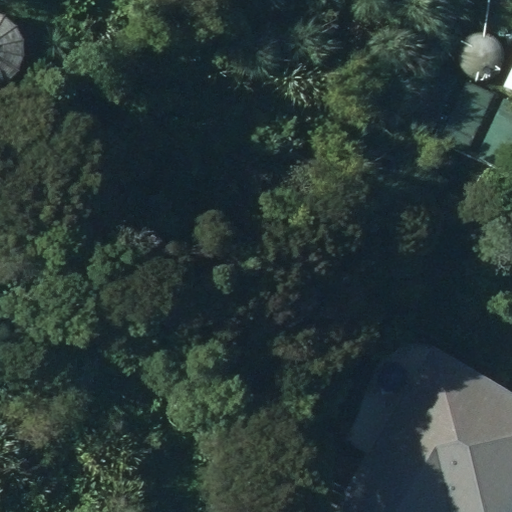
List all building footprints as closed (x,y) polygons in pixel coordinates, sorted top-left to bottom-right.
[(0,92),(1,92),(13,85),(21,75),(26,62),(27,49),(23,36),(15,25),(4,18),(0,16),(0,92)] [(460,68),(465,74),(472,77),(480,78),(488,77),(494,73),(500,67),(502,60),(503,52),(500,44),(496,38),(489,33),(482,31),(474,32),(467,34),(461,39),(457,46),(456,53),(456,61),(460,68)] [(511,66),(502,88),(511,93),(511,66)] [(487,155),(511,99),(511,98),(486,87),(460,143),(487,155)] [(340,500),(364,511),(507,511),(511,504),(511,393),(433,345),(340,500)] [(364,511),(340,500),(335,511),(364,511)]
